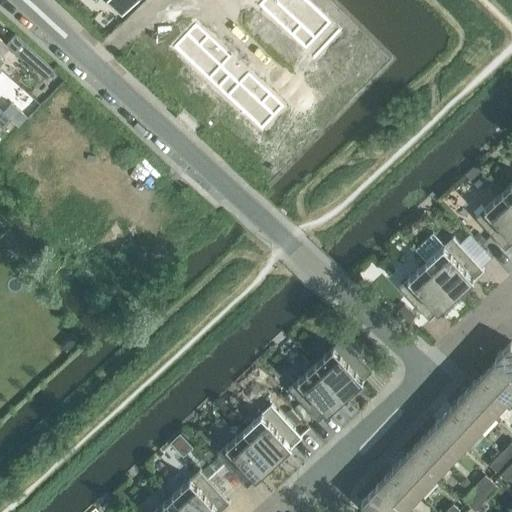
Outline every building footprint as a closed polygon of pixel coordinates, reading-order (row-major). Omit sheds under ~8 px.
[(107,0),(123,15),(136,0),(107,0)] [(307,0),(259,0),(257,2),(304,46),(329,19),(307,0)] [(206,26),(184,49),(228,90),(249,65),(206,26)] [(7,45),(6,46),(21,59),(22,58),(46,79),(54,69),(15,34),(15,33),(5,43),(7,45)] [(249,65),(228,90),(272,130),(294,107),(249,65)] [(10,119),(0,109),(0,126),(2,128),(10,119)] [(179,113),(176,116),(194,132),(196,129),(199,127),(201,125),(183,109),(181,111),(179,113)] [(477,163),(465,173),(478,188),(490,178),(477,163)] [(511,182),(503,191),(511,200),(511,182)] [(511,243),(511,200),(503,191),(476,216),(506,249),(511,243)] [(454,236),(427,261),(457,294),(485,269),(454,236)] [(457,294),(427,261),(399,286),(430,319),(457,294)] [(404,303),(397,311),(409,322),(416,314),(404,303)] [(343,337),(316,362),(347,396),(374,371),(343,337)] [(497,357),(496,357),(511,372),(511,341),(510,342),(510,343),(504,349),(503,350),(503,351),(497,357)] [(481,373),(509,400),(511,396),(511,372),(496,357),(495,358),(496,359),(489,365),(488,366),(488,367),(482,373),(481,373)] [(347,396),(316,362),(289,388),(319,421),(347,396)] [(467,389),(466,389),(494,415),(509,400),(481,373),(480,374),(481,374),(475,381),(474,381),(473,382),(467,389)] [(452,404),(451,405),(479,431),(494,415),(466,389),(466,390),(460,397),(460,396),(458,398),(459,398),(453,405),(452,404)] [(272,403),(245,428),(275,461),(303,436),(272,403)] [(437,420),(437,421),(465,447),(479,431),(451,405),(451,406),(445,413),(445,412),(443,414),(444,414),(438,420),(437,420)] [(422,436),(450,463),(465,447),(437,421),(436,422),(430,429),(430,428),(429,429),(429,430),(423,436),(422,436)] [(275,461),(245,428),(217,453),(248,487),(275,461)] [(408,452),(407,452),(435,479),(438,476),(446,483),(454,474),(446,467),(450,463),(422,436),(421,437),(422,437),(415,444),(414,445),(408,452)] [(511,440),(501,452),(508,458),(511,454),(511,440)] [(393,467),(392,468),(420,494),(435,479),(407,452),(406,453),(407,453),(401,460),(400,460),(399,461),(400,461),(393,468),(393,467)] [(508,458),(501,452),(490,464),(497,470),(508,458)] [(511,474),(511,462),(501,474),(507,480),(511,474)] [(378,483),(377,484),(406,511),(408,511),(406,510),(420,494),(392,468),(392,469),(386,476),(385,475),(384,476),(385,477),(378,484),(378,483)] [(200,469),(173,494),(189,511),(219,511),(231,502),(200,469)] [(486,474),(474,486),(481,492),(492,480),(486,474)] [(492,480),(481,492),(487,498),(498,486),(492,480)] [(406,511),(377,484),(376,485),(377,485),(371,492),(371,491),(369,493),(363,500),(363,499),(362,501),(363,502),(364,502),(371,509),(371,510),(373,511),(374,511),(406,511)] [(463,498),(470,504),(481,492),(474,486),(463,498)] [(481,492),(470,504),(476,510),(487,498),(481,492)] [(189,511),(173,494),(153,511),(189,511)] [(454,503),(445,511),(457,511),(460,509),(454,503)]
